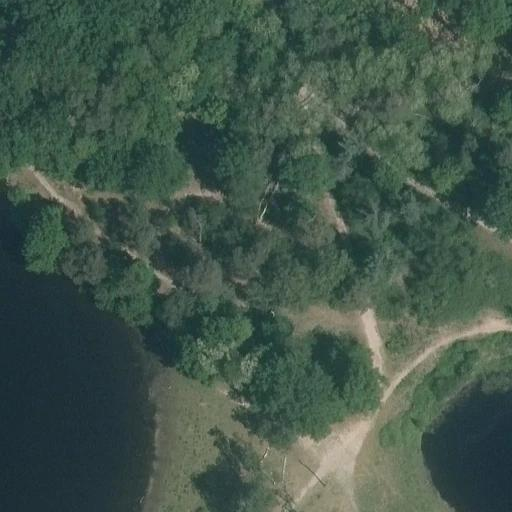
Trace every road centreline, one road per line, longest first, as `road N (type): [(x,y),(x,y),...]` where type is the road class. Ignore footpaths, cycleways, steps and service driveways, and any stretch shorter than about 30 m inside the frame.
road 1 (track): [(511,85),(309,126)]
road 2 (track): [(309,126),(265,0)]
